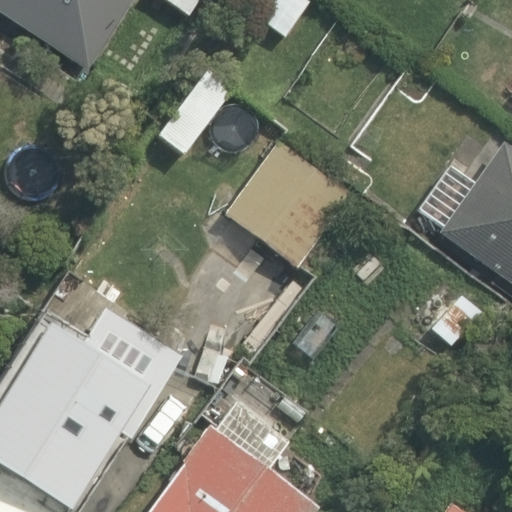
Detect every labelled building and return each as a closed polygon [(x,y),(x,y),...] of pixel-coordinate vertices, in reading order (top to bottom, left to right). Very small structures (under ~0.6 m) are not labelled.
[(125,0),(0,0),(0,21),(80,72),(125,0)] [(311,2),(308,0),(258,0),(246,16),(282,42),(311,2)] [(226,92),(194,69),(147,137),(179,159),(226,92)] [(511,156),(494,144),(432,230),(511,286),(511,156)] [(347,201),(276,150),(226,219),(297,270),(347,201)] [(0,511),(60,511),(114,425),(125,432),(173,354),(58,283),(0,377),(0,511)] [(191,428),(134,511),(301,511),(305,506),(191,428)] [(493,511),(460,486),(439,511),(493,511)]
